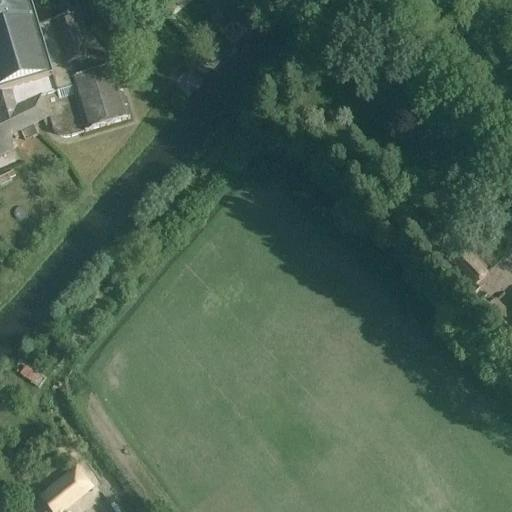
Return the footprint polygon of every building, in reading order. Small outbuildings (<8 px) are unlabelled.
[(88,62),(75,16),(38,27),(29,0),(0,0),(0,157),(14,151),(8,139),(49,118),(52,129),(54,133),(57,135),(60,137),(64,139),(70,139),(129,122),(114,69),(106,72),(105,68),(102,65),(98,62),(95,61),(88,62)] [(111,35),(121,46),(134,34),(123,23),(111,35)] [(432,272),(443,261),(422,240),(412,251),(432,272)] [(476,290),(488,279),(461,248),(446,262),(476,290)] [(471,296),(445,265),(430,277),(457,308),(471,296)] [(479,318),(511,352),(511,315),(510,318),(495,302),(479,318)] [(38,374),(26,365),(20,374),(32,382),(38,374)] [(66,511),(95,489),(80,472),(45,500),(54,511),(66,511)]
